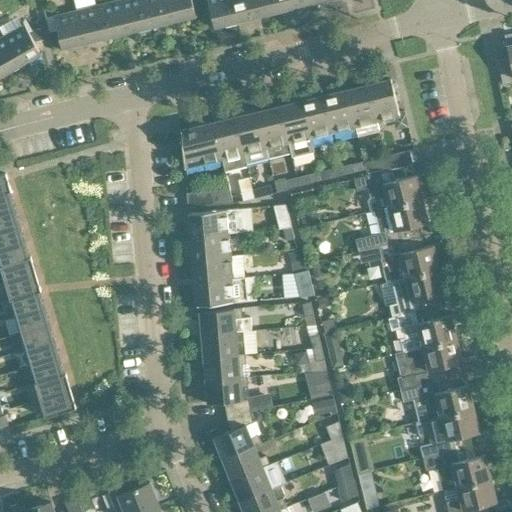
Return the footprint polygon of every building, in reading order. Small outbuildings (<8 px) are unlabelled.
[(118,0),(98,5),(106,37),(129,32),(120,0),(118,0)] [(144,0),(120,0),(129,32),(151,26),(144,0)] [(168,0),(144,0),(151,26),(174,21),(168,0)] [(168,0),(174,21),(197,15),(196,14),(195,14),(191,0),(168,0)] [(236,21),(231,0),(207,0),(214,27),(236,21)] [(259,16),(254,0),(231,0),(236,21),(259,16)] [(278,0),(254,0),(259,16),(281,10),(278,0)] [(302,0),(278,0),(281,10),(303,5),(302,0)] [(98,5),(75,11),(83,43),(106,37),(98,5)] [(60,47),(60,48),(83,43),(75,11),(45,18),(49,32),(57,30),(61,47),(60,47)] [(24,24),(5,35),(21,64),(42,53),(41,52),(40,52),(34,42),(43,39),(41,27),(28,31),(24,24)] [(509,57),(497,59),(503,85),(511,82),(511,32),(504,34),(509,57)] [(5,35),(0,38),(0,74),(1,76),(21,64),(5,35)] [(391,78),(368,84),(377,121),(400,116),(391,78)] [(368,84),(346,89),(355,127),(377,121),(368,84)] [(346,89),(324,95),(333,132),(355,127),(346,89)] [(324,95),(302,100),(311,138),(333,132),(324,95)] [(302,100),(279,106),(292,157),(314,151),(310,138),(311,138),(302,100)] [(279,106),(257,111),(266,148),(266,149),(268,158),(290,153),(291,157),(292,157),(279,106)] [(257,111),(235,116),(247,164),(268,158),(266,149),(266,148),(257,111)] [(213,122),(222,159),(225,171),(247,165),(247,164),(235,116),(213,122)] [(213,122),(181,130),(184,168),(222,159),(213,122)] [(409,150),(386,156),(389,169),(413,163),(409,150)] [(386,158),(364,163),(365,169),(367,175),(381,171),(389,169),(386,156),(385,156),(386,158)] [(363,161),(341,167),(343,175),(365,169),(364,163),(363,161)] [(341,167),(319,172),(321,180),(343,175),(341,167)] [(381,171),(367,175),(366,175),(353,178),(356,190),(369,187),(372,198),(368,201),(371,210),(422,198),(416,174),(384,182),(381,171)] [(319,172),(297,178),(299,186),(321,180),(319,172)] [(6,173),(0,174),(0,193),(9,191),(10,191),(11,191),(6,173)] [(297,178),(285,180),(285,177),(273,180),(276,191),(299,186),(297,178)] [(270,184),(253,189),(255,197),(272,192),(270,184)] [(229,189),(187,192),(188,207),(233,203),(229,189)] [(255,197),(253,189),(241,192),(243,200),(255,197)] [(0,211),(14,207),(9,191),(0,193),(0,211)] [(359,251),(370,248),(398,241),(395,230),(428,222),(422,198),(371,210),(371,211),(375,210),(381,232),(356,238),(359,251)] [(279,228),(283,227),(283,228),(291,226),(289,214),(286,204),(273,205),(279,228)] [(0,229),(19,224),(14,207),(0,211),(0,229)] [(209,211),(189,213),(191,236),(229,233),(240,232),(238,208),(227,209),(209,211)] [(299,216),(302,227),(318,223),(316,212),(299,216)] [(0,248),(24,241),(19,224),(0,229),(0,248)] [(291,226),(283,228),(286,239),(294,237),(291,226)] [(229,233),(191,236),(193,259),(231,255),(229,233)] [(29,257),(24,241),(0,248),(0,265),(0,266),(29,257)] [(391,280),(439,268),(433,244),(401,252),(398,241),(370,248),(373,259),(380,257),(386,281),(391,280)] [(293,272),(294,272),(308,269),(303,248),(288,252),(293,272)] [(231,255),(193,259),(195,281),(245,277),(243,254),(231,255)] [(29,257),(0,266),(0,265),(0,267),(5,283),(36,274),(31,256),(29,257)] [(314,277),(324,275),(320,261),(311,264),(314,277)] [(392,317),(415,311),(413,300),(445,292),(439,268),(391,280),(397,302),(389,304),(392,316),(392,317)] [(308,269),(294,272),(297,284),(300,296),(314,294),(308,269)] [(41,291),(36,274),(5,283),(10,300),(39,291),(41,291)] [(245,277),(195,281),(197,305),(256,300),(254,276),(245,277)] [(39,291),(10,300),(15,316),(44,307),(39,291)] [(302,303),(305,316),(307,325),(316,324),(311,301),(302,303)] [(49,324),(44,307),(15,316),(20,333),(49,324)] [(242,307),(200,311),(202,334),(217,333),(252,330),(251,317),(242,317),(242,307)] [(403,353),(457,340),(450,314),(418,322),(415,311),(392,317),(392,316),(389,317),(392,329),(404,327),(406,337),(400,338),(403,352),(403,353)] [(321,319),(325,334),(336,331),(332,316),(321,319)] [(54,341),(49,324),(20,333),(25,350),(54,341)] [(217,333),(202,334),(203,357),(246,353),(244,331),(217,333)] [(325,335),(333,368),(344,365),(336,332),(325,335)] [(318,334),(310,336),(313,349),(321,346),(318,334)] [(398,376),(401,390),(433,382),(432,381),(430,370),(462,362),(457,340),(403,353),(403,352),(395,354),(401,375),(398,376)] [(59,357),(54,341),(25,350),(30,366),(59,357)] [(321,346),(313,349),(306,349),(312,372),(327,371),(324,359),(321,346)] [(246,353),(203,357),(205,380),(247,376),(250,372),(249,365),(246,363),(246,353)] [(64,374),(59,357),(30,366),(35,382),(35,383),(64,374)] [(64,374),(35,383),(35,382),(34,382),(40,400),(71,390),(66,373),(64,374)] [(247,376),(205,380),(207,403),(225,402),(227,416),(251,410),(249,398),(248,387),(247,376)] [(436,419),(474,409),(468,384),(440,391),(438,381),(438,380),(433,382),(424,385),(401,390),(404,401),(413,398),(418,421),(418,422),(419,423),(436,419)] [(40,400),(45,417),(76,408),(71,390),(40,400)] [(336,410),(333,397),(312,402),(315,415),(331,412),(336,410)] [(420,445),(423,459),(450,452),(447,440),(472,434),(479,432),(474,409),(436,419),(419,423),(418,422),(416,423),(419,435),(429,433),(432,442),(420,445)] [(258,434),(253,422),(251,410),(227,416),(230,430),(214,437),(222,459),(262,443),(258,434)] [(5,415),(0,416),(0,427),(8,425),(5,415)] [(331,424),(334,436),(343,434),(340,422),(331,424)] [(343,434),(334,436),(337,449),(346,447),(343,434)] [(262,443),(222,459),(231,480),(270,464),(266,455),(259,457),(255,446),(262,443)] [(450,452),(423,459),(426,470),(438,467),(443,490),(457,486),(458,488),(491,479),(485,454),(452,462),(450,452)] [(270,464),(231,480),(239,501),(279,485),(287,482),(278,461),(270,464)] [(345,481),(354,479),(350,463),(334,470),(338,486),(346,483),(345,481)] [(379,506),(372,477),(360,480),(366,509),(379,506)] [(357,491),(354,479),(345,481),(346,483),(338,486),(341,501),(357,494),(357,491)] [(446,501),(448,511),(464,511),(464,510),(496,502),(491,479),(458,488),(460,498),(446,501)] [(106,486),(116,511),(142,511),(159,505),(149,481),(133,488),(130,480),(106,486)] [(279,485),(239,501),(243,511),(272,511),(287,506),(283,497),(284,494),(282,487),(279,486),(279,485)] [(340,508),(341,511),(367,511),(360,511),(356,501),(340,508)] [(54,511),(51,502),(27,509),(27,511),(54,511)]
